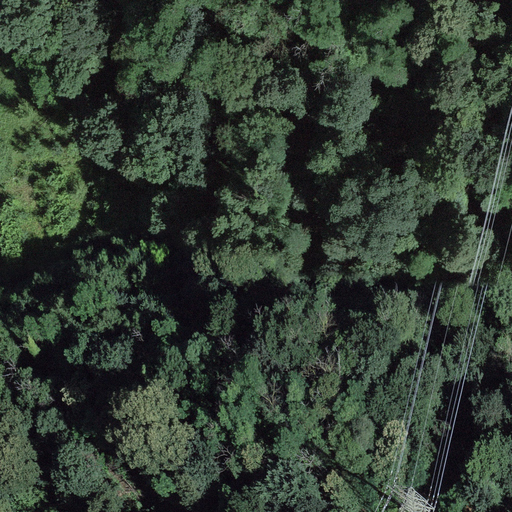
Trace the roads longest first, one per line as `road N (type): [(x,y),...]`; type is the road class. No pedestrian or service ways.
road 1 (motorway): [(356,511),(156,340),(0,175)]
road 2 (motorway): [(0,332),(184,511)]
